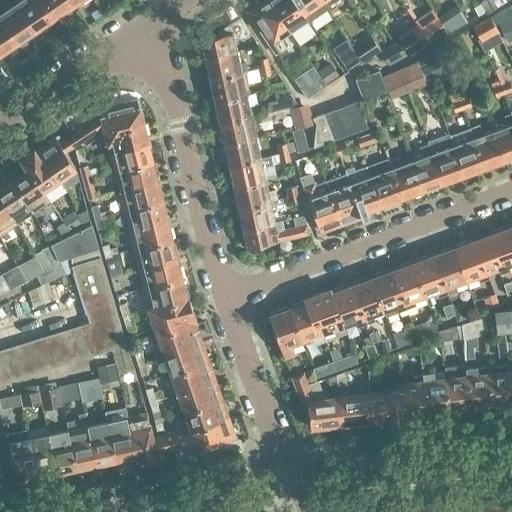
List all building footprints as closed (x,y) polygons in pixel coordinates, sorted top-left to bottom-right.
[(42,0),(20,0),(18,2),(36,30),(44,24),(45,26),(55,19),(42,0)] [(42,0),(55,19),(65,13),(64,11),(71,6),(67,0),(42,0)] [(279,40),(288,33),(266,0),(249,11),(258,25),(277,52),(284,48),(279,40)] [(266,0),(288,33),(307,20),(298,6),(296,7),(291,0),(266,0)] [(325,8),(319,0),(291,0),(296,7),(298,6),(307,20),(325,8)] [(319,0),(325,8),(337,0),(319,0)] [(495,5),(492,0),(480,0),(478,1),(485,11),(495,5)] [(0,14),(0,16),(19,44),(28,38),(27,36),(36,30),(18,2),(0,14)] [(511,23),(504,9),(490,15),(499,32),(511,25),(511,23)] [(447,32),(436,15),(418,26),(419,28),(429,43),(447,32)] [(472,25),(473,27),(481,42),(499,32),(490,15),(472,25)] [(0,53),(7,49),(8,51),(19,44),(0,16),(0,53)] [(206,56),(206,58),(237,51),(234,39),(241,38),(242,39),(251,34),(240,17),(218,32),(219,35),(202,39),(204,46),(202,49),(203,54),(206,56)] [(411,55),(429,43),(419,28),(401,39),(409,52),(411,55)] [(352,48),(356,54),(361,62),(377,52),(367,38),(352,48)] [(398,41),(378,54),(386,66),(406,54),(398,41)] [(208,68),(211,79),(220,77),(221,79),(231,77),(230,75),(242,72),(247,71),(245,63),(240,64),(237,51),(206,58),(206,59),(204,63),(205,67),(208,68)] [(260,67),(269,65),(267,57),(258,59),(260,67)] [(417,62),(396,71),(406,92),(425,84),(422,76),(417,62)] [(330,63),(315,73),(321,81),(324,85),(325,84),(338,75),(330,63)] [(262,76),(270,74),(271,74),(269,65),(260,67),(262,76)] [(311,66),(294,78),(307,98),(326,85),(325,84),(324,85),(321,81),(315,73),(311,66)] [(363,99),(386,91),(387,91),(382,77),(379,70),(355,79),(363,99)] [(382,77),(387,91),(389,99),(406,92),(396,71),(382,77)] [(246,93),(244,81),(242,72),(230,75),(231,77),(221,79),(220,77),(211,79),(213,89),(211,93),(212,97),(215,99),(215,100),(246,93)] [(504,94),(501,85),(493,88),(496,97),(504,94)] [(218,111),(220,122),(229,120),(228,116),(239,114),(239,118),(251,115),(246,93),(215,100),(216,101),(213,104),(215,109),(218,111)] [(273,98),(276,110),(297,105),(298,105),(291,94),(273,98)] [(460,99),(463,109),(472,105),(469,96),(460,99)] [(97,118),(69,137),(72,148),(99,131),(99,133),(107,131),(143,123),(140,114),(142,114),(138,99),(123,103),(123,104),(96,111),(97,118)] [(460,99),(450,102),(454,112),(463,109),(460,99)] [(325,113),(334,139),(368,127),(358,101),(325,113)] [(313,147),(334,139),(325,113),(312,117),(316,123),(313,147)] [(504,115),(506,122),(492,127),(505,160),(506,160),(508,161),(511,159),(511,116),(511,113),(504,115)] [(256,136),(251,115),(239,118),(239,114),(228,116),(229,120),(220,122),(223,132),(220,135),(221,140),(225,141),(225,143),(256,136)] [(148,142),(143,123),(107,131),(112,151),(148,142)] [(470,127),(479,152),(478,153),(481,161),(484,159),(487,167),(494,164),(497,166),(503,164),(503,161),(505,160),(492,127),(482,131),(479,123),(470,127)] [(448,134),(463,175),(465,174),(468,176),(473,174),(474,171),(487,167),(484,159),(481,161),(478,153),(479,152),(470,127),(448,134)] [(381,139),(377,130),(356,137),(360,147),(381,139)] [(427,140),(428,143),(437,168),(439,167),(442,175),(439,176),(441,183),(453,178),(456,180),(461,178),(462,175),(463,175),(448,134),(448,133),(427,140)] [(228,154),(230,167),(240,164),(239,161),(249,158),(249,160),(261,158),(256,136),(225,143),(225,144),(223,147),(224,152),(228,154)] [(72,148),(69,137),(60,143),(57,138),(39,150),(60,181),(65,189),(79,180),(77,171),(66,152),(72,148)] [(345,141),(336,145),(340,154),(349,151),(345,141)] [(112,151),(116,170),(153,162),(148,142),(112,151)] [(277,155),(288,153),(286,143),(274,146),(277,155)] [(437,168),(428,143),(417,147),(420,153),(410,157),(422,190),(423,190),(426,191),(432,189),(432,186),(441,183),(439,176),(442,175),(439,167),(437,168)] [(79,160),(87,158),(84,145),(76,147),(79,160)] [(340,154),(336,145),(328,148),(331,157),(340,154)] [(60,181),(39,150),(36,153),(34,150),(21,159),(28,170),(50,202),(52,201),(45,191),(60,181)] [(290,161),(288,153),(277,155),(279,163),(290,161)] [(266,179),(263,166),(271,164),(269,156),(261,158),(249,160),(249,158),(239,161),(240,164),(230,167),(232,175),(230,178),(231,183),(234,184),(234,185),(266,179)] [(399,156),(388,160),(396,183),(395,183),(398,191),(399,191),(402,197),(411,194),(415,196),(420,194),(420,191),(422,190),(410,157),(400,160),(399,156)] [(396,183),(388,160),(387,157),(366,165),(381,205),(383,204),(385,206),(391,204),(392,201),(402,197),(399,191),(398,191),(395,183),(396,183)] [(87,158),(79,160),(81,166),(88,164),(87,158)] [(116,170),(121,190),(157,181),(153,162),(116,170)] [(81,167),(84,177),(92,176),(90,165),(81,167)] [(345,168),(346,172),(356,198),(357,197),(360,205),(357,206),(358,211),(359,211),(362,218),(369,216),(367,210),(371,209),(373,211),(379,209),(380,205),(381,205),(366,165),(355,169),(354,165),(345,168)] [(34,213),(50,202),(28,170),(12,181),(34,213)] [(356,198),(346,172),(325,180),(326,182),(339,218),(340,218),(343,219),(348,218),(349,215),(358,211),(357,206),(360,205),(357,197),(356,198)] [(338,219),(339,218),(326,182),(314,186),(310,174),(301,177),(308,198),(318,226),(328,222),(331,224),(337,222),(338,219)] [(92,176),(84,177),(90,199),(98,197),(92,176)] [(237,197),(239,207),(249,205),(250,209),(260,207),(259,204),(271,202),(278,200),(276,189),(268,191),(266,179),(234,185),(234,187),(232,190),(234,195),(237,197)] [(12,181),(0,188),(0,198),(16,225),(34,213),(12,181)] [(162,200),(157,182),(157,181),(121,190),(126,209),(162,200)] [(287,198),(298,196),(295,186),(284,188),(287,198)] [(300,203),(298,196),(287,198),(289,206),(300,203)] [(0,235),(16,225),(0,198),(0,235)] [(126,209),(127,210),(131,230),(167,221),(162,200),(126,209)] [(244,227),(244,228),(275,222),(271,202),(259,204),(260,207),(250,209),(249,205),(239,207),(241,217),(239,221),(241,226),(244,227)] [(92,207),(95,217),(102,215),(99,205),(92,207)] [(64,234),(71,230),(64,218),(57,208),(50,213),(64,234)] [(90,220),(87,210),(78,214),(83,224),(90,220)] [(73,211),(64,218),(71,230),(82,224),(73,211)] [(102,215),(95,217),(98,229),(105,227),(102,215)] [(277,230),(275,222),(244,228),(244,229),(242,232),(243,239),(247,239),(248,247),(280,240),(280,239),(299,235),(298,234),(307,233),(303,216),(292,218),(294,226),(277,230)] [(131,230),(136,248),(172,239),(167,221),(131,230)] [(54,253),(58,260),(68,257),(100,248),(93,223),(50,244),(54,253)] [(494,233),(475,240),(487,272),(498,268),(500,274),(510,270),(508,264),(511,262),(511,241),(507,228),(505,229),(504,227),(494,231),(494,233)] [(177,259),(172,239),(136,248),(141,268),(177,259)] [(489,278),(487,272),(475,240),(466,243),(465,241),(455,245),(456,247),(454,248),(466,280),(478,275),(480,281),(489,278)] [(42,272),(36,275),(40,284),(64,272),(58,260),(54,253),(50,244),(40,249),(51,268),(42,272)] [(106,257),(119,253),(117,247),(112,249),(111,244),(103,246),(106,257)] [(441,252),(434,255),(448,292),(449,297),(458,294),(455,284),(466,280),(454,248),(452,249),(451,246),(441,250),(441,252)] [(113,296),(100,248),(68,257),(83,305),(113,296)] [(36,258),(42,272),(51,268),(40,249),(36,251),(38,255),(35,256),(36,258)] [(111,276),(119,274),(124,273),(122,266),(125,265),(122,254),(106,258),(111,276)] [(415,261),(413,262),(425,295),(436,291),(438,296),(448,292),(434,255),(426,258),(425,255),(414,259),(415,261)] [(35,256),(18,265),(27,280),(36,275),(42,272),(36,258),(35,256)] [(141,268),(141,269),(146,288),(182,279),(177,259),(141,268)] [(406,308),(427,301),(425,295),(413,262),(411,263),(410,261),(400,264),(401,267),(393,270),(406,308)] [(5,282),(9,289),(27,280),(18,265),(1,275),(5,282)] [(375,276),(373,277),(385,309),(395,306),(398,312),(406,308),(393,270),(386,273),(385,271),(374,275),(375,276)] [(0,274),(0,293),(9,289),(5,282),(1,275),(0,274)] [(119,274),(111,276),(116,290),(123,288),(119,274)] [(373,314),(385,309),(373,277),(370,278),(369,276),(359,280),(360,282),(351,285),(365,322),(374,319),(373,314)] [(182,279),(146,288),(150,306),(148,306),(149,309),(189,298),(189,296),(186,297),(182,279)] [(55,299),(49,280),(28,290),(33,306),(55,299)] [(511,282),(511,280),(503,283),(507,294),(511,292),(511,282)] [(334,291),(331,292),(343,325),(354,321),(356,326),(365,322),(351,285),(344,287),(344,286),(333,290),(334,291)] [(345,332),(343,325),(331,292),(330,289),(310,296),(323,332),(325,338),(324,338),(325,340),(345,332)] [(127,345),(113,296),(83,305),(88,321),(98,353),(111,349),(127,345)] [(293,307),(291,308),(302,340),(312,336),(315,343),(325,340),(324,338),(325,338),(323,332),(310,296),(304,299),(305,302),(303,303),(302,301),(292,305),(293,307)] [(123,317),(131,315),(141,311),(137,298),(119,304),(123,317)] [(149,309),(157,331),(195,320),(189,298),(149,309)] [(447,317),(455,314),(451,303),(443,306),(447,317)] [(291,344),(302,340),(291,308),(286,309),(285,307),(276,310),(277,313),(269,315),(283,353),(293,350),(291,344)] [(511,307),(495,310),(497,331),(511,328),(511,307)] [(491,312),(480,316),(462,323),(464,339),(477,335),(482,334),(492,331),(491,312)] [(131,315),(123,317),(127,331),(135,328),(131,315)] [(433,319),(412,326),(417,340),(438,333),(433,319)] [(201,342),(200,339),(195,324),(197,324),(195,320),(157,331),(165,355),(201,342)] [(0,382),(98,353),(88,321),(0,348),(0,382)] [(417,340),(412,326),(411,322),(402,326),(408,344),(417,340)] [(461,338),(458,325),(439,331),(442,340),(461,338)] [(372,344),(376,356),(390,351),(386,339),(380,341),(377,331),(368,334),(372,344)] [(478,345),(477,335),(464,339),(463,346),(465,358),(473,357),(472,346),(478,345)] [(208,361),(201,342),(165,355),(172,374),(208,361)] [(420,343),(407,348),(409,352),(421,351),(420,343)] [(376,356),(372,344),(362,348),(366,359),(376,356)] [(139,364),(146,361),(143,349),(135,352),(139,364)] [(430,350),(421,351),(422,363),(431,362),(430,350)] [(353,353),(333,360),(336,370),(357,362),(353,353)] [(333,360),(313,368),(316,377),(336,370),(333,360)] [(146,361),(139,364),(142,375),(150,372),(146,361)] [(172,374),(178,391),(214,378),(208,361),(172,374)] [(487,366),(488,371),(492,406),(493,406),(493,408),(506,407),(506,404),(511,403),(511,399),(508,364),(487,366)] [(490,406),(492,406),(488,371),(475,372),(474,365),(466,366),(471,409),(479,408),(479,410),(490,408),(490,406)] [(456,375),(445,376),(449,411),(452,411),(452,413),(463,412),(463,410),(471,409),(466,366),(455,367),(456,375)] [(377,370),(368,371),(369,382),(378,381),(377,370)] [(337,386),(346,385),(345,371),(336,374),(337,386)] [(432,373),(423,374),(427,414),(435,413),(436,415),(447,414),(446,411),(449,411),(445,376),(445,371),(432,373)] [(292,376),(295,385),(306,381),(303,372),(292,376)] [(423,374),(422,374),(412,375),(413,379),(399,381),(399,384),(400,384),(401,388),(403,388),(406,416),(409,416),(409,418),(420,417),(419,415),(427,414),(423,374)] [(98,378),(77,382),(81,398),(82,402),(102,397),(98,378)] [(178,391),(186,411),(221,399),(214,378),(178,391)] [(307,403),(310,427),(328,425),(328,427),(338,426),(338,424),(342,424),(338,395),(322,397),(321,391),(317,381),(307,384),(306,381),(295,385),(302,403),(307,403)] [(62,402),(81,398),(77,382),(59,386),(62,402)] [(19,394),(22,406),(41,402),(39,390),(37,385),(26,387),(27,392),(19,394)] [(59,386),(39,390),(41,402),(43,410),(63,406),(62,402),(59,386)] [(150,400),(158,398),(154,387),(146,390),(150,400)] [(407,421),(406,416),(403,388),(401,388),(382,390),(370,391),(374,420),(388,418),(389,423),(407,421)] [(370,391),(338,395),(342,424),(359,422),(359,424),(371,422),(371,420),(374,420),(370,391)] [(0,415),(23,410),(22,406),(19,394),(0,397),(0,415)] [(162,410),(158,398),(150,400),(154,413),(162,410)] [(228,418),(221,399),(186,411),(193,430),(228,418)] [(198,444),(193,430),(186,411),(173,414),(178,430),(165,434),(169,449),(198,444)] [(66,422),(67,430),(75,469),(96,464),(87,427),(84,414),(78,415),(79,419),(66,422)] [(135,456),(136,462),(162,457),(160,450),(169,449),(165,434),(153,437),(150,421),(148,421),(147,415),(128,420),(136,456),(135,456)] [(162,417),(155,419),(158,430),(164,429),(162,417)] [(116,460),(135,456),(136,456),(128,420),(128,418),(108,422),(116,460)] [(193,430),(198,444),(200,450),(221,443),(222,443),(236,438),(231,424),(230,424),(228,418),(193,430)] [(96,464),(116,460),(108,422),(87,427),(96,464)] [(26,430),(36,477),(56,473),(48,434),(46,426),(26,430)] [(7,443),(15,481),(36,477),(26,430),(26,429),(6,433),(7,443)] [(67,430),(48,434),(56,473),(75,469),(67,430)] [(481,498),(482,511),(505,511),(504,497),(494,498),(494,497),(481,498)] [(468,500),(469,501),(459,502),(460,511),(482,511),(481,498),(468,500)] [(460,511),(459,502),(450,503),(450,502),(437,503),(437,511),(460,511)] [(415,507),(415,511),(437,511),(437,503),(424,505),(424,506),(415,507)]
